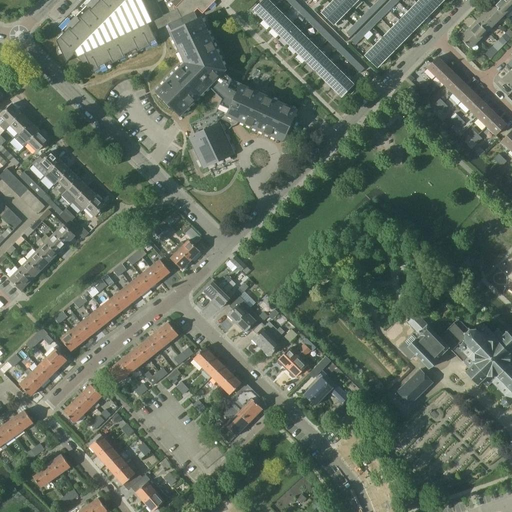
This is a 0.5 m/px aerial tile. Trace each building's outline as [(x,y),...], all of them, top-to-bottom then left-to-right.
[(56,40),(66,62),(67,62),(74,54),(83,63),(88,61),(93,72),(101,69),(100,66),(110,61),(112,64),(126,57),(125,54),(136,49),(137,52),(151,45),(150,42),(156,40),(153,32),(168,25),(171,31),(197,19),(194,11),(181,17),(178,8),(175,9),(163,15),(157,3),(156,0),(92,0),(62,31),(64,33),(56,40)] [(180,0),(174,7),(175,9),(178,8),(181,17),(194,11),(197,9),(202,14),(215,0),(180,0)] [(266,0),(262,0),(254,9),(263,18),(274,7),(266,0)] [(344,0),(334,0),(331,4),(342,14),(350,6),(344,0)] [(375,12),(383,4),(379,0),(371,8),(375,12)] [(397,0),(391,0),(385,6),(389,10),(398,1),(397,0)] [(432,0),(421,0),(418,3),(429,14),(437,5),(432,0)] [(503,15),(511,6),(505,0),(496,0),(493,4),(503,15)] [(301,14),(305,10),(297,1),(292,6),(301,14)] [(418,3),(409,12),(420,22),(429,14),(418,3)] [(331,4),(323,13),(333,23),(342,14),(331,4)] [(495,23),(503,15),(493,4),(484,13),(495,23)] [(385,6),(377,14),(381,18),(389,10),(385,6)] [(274,7),(263,18),(272,26),(282,16),(274,7)] [(366,21),(375,12),(371,8),(362,17),(366,21)] [(310,23),(314,19),(305,10),(301,14),(310,23)] [(409,12),(401,21),(411,31),(420,22),(409,12)] [(487,32),(495,23),(484,13),(476,21),(487,32)] [(377,14),(369,23),(373,27),(381,18),(377,14)] [(282,16),(272,26),(280,35),(291,24),(282,16)] [(184,62),(154,93),(180,117),(209,87),(221,99),(216,111),(190,124),(194,134),(188,136),(203,168),(235,153),(220,121),(217,122),(217,121),(221,119),(234,125),(237,121),(283,142),(298,110),(240,83),(232,80),(224,73),(226,71),(201,17),(197,19),(171,31),(170,31),(184,62)] [(358,29),(366,21),(362,17),(354,26),(358,29)] [(319,32),(323,28),(314,19),(310,23),(319,32)] [(401,21),(392,29),(403,40),(411,31),(401,21)] [(479,40),(487,32),(476,21),(468,29),(479,40)] [(369,23),(359,32),(364,36),(367,40),(373,35),(369,31),(370,30),(373,27),(369,23)] [(291,24),(280,35),(289,44),(300,33),(291,24)] [(350,37),(358,29),(354,26),(347,33),(350,37)] [(327,40),(332,36),(323,28),(319,32),(327,40)] [(392,29),(384,38),(394,49),(403,40),(392,29)] [(470,49),(479,40),(468,29),(459,38),(470,49)] [(359,32),(351,41),(355,45),(364,36),(359,32)] [(300,33),(289,44),(298,52),(309,42),(312,39),(308,35),(305,38),(300,33)] [(507,42),(511,39),(505,33),(501,37),(507,42)] [(336,49),(340,44),(332,36),(327,40),(336,49)] [(384,38),(375,47),(386,57),(394,49),(384,38)] [(309,42),(298,52),(306,60),(317,50),(317,49),(320,47),(316,43),(313,46),(309,42)] [(344,57),(348,53),(340,44),(336,49),(344,57)] [(489,50),(494,55),(498,51),(493,46),(489,50)] [(374,48),(366,56),(377,66),(385,58),(386,57),(375,47),(374,48)] [(317,50),(306,60),(315,69),(316,70),(327,59),(329,57),(325,53),(323,56),(317,50)] [(490,59),(494,55),(489,50),(485,54),(490,59)] [(354,66),(358,62),(348,53),(344,57),(354,66)] [(438,58),(427,68),(436,77),(446,66),(438,58)] [(327,59),(316,70),(324,78),(334,67),(327,59)] [(358,62),(354,66),(360,73),(364,69),(358,62)] [(446,66),(436,77),(444,85),(455,75),(446,66)] [(334,67),(324,78),(333,87),(343,76),(346,73),(343,70),(340,73),(334,67)] [(511,90),(511,73),(510,72),(502,80),(511,90)] [(455,75),(444,85),(452,94),(453,94),(463,83),(455,75)] [(343,76),(333,87),(342,96),(352,85),(344,76),(343,76)] [(422,92),(427,86),(423,82),(417,88),(422,92)] [(463,83),(453,94),(461,102),(472,91),(463,83)] [(427,86),(422,92),(425,95),(431,90),(427,86)] [(472,91),(461,102),(469,110),(480,99),(472,91)] [(439,108),(444,102),(440,98),(435,104),(439,108)] [(480,99),(469,110),(478,119),(488,108),(480,99)] [(444,102),(439,108),(443,112),(448,106),(444,102)] [(1,115),(0,115),(0,126),(0,127),(5,131),(11,125),(10,124),(22,112),(13,103),(1,115)] [(488,108),(478,119),(486,127),(497,116),(488,108)] [(22,112),(10,124),(11,125),(19,133),(31,121),(22,112)] [(456,124),(461,118),(457,115),(452,120),(456,124)] [(497,116),(486,127),(494,135),(505,124),(497,116)] [(461,118),(456,124),(460,128),(465,123),(461,118)] [(20,133),(15,138),(23,146),(25,144),(28,141),(39,130),(31,121),(19,133),(20,133)] [(39,130),(28,141),(37,151),(49,139),(39,130)] [(511,130),(511,131),(501,142),(510,150),(511,148),(511,130)] [(473,140),(478,134),(474,131),(469,136),(473,140)] [(478,134),(473,140),(477,144),(483,139),(478,134)] [(390,158),(402,158),(402,146),(390,146),(390,158)] [(10,160),(13,157),(5,148),(1,152),(10,160)] [(44,153),(33,164),(46,176),(50,172),(49,172),(61,160),(57,156),(58,154),(58,153),(55,150),(53,150),(52,151),(47,156),(44,153)] [(494,159),(497,163),(503,157),(499,154),(494,159)] [(10,160),(16,167),(20,163),(13,157),(10,160)] [(503,157),(497,163),(502,167),(507,161),(503,157)] [(50,172),(46,176),(54,185),(58,181),(70,169),(65,164),(67,163),(67,161),(64,159),(62,159),(61,160),(49,172),(50,172)] [(0,176),(4,180),(11,172),(7,168),(0,174),(0,176)] [(70,169),(58,181),(63,185),(59,190),(63,194),(67,189),(67,190),(79,178),(70,169)] [(8,184),(15,177),(11,172),(4,180),(8,184)] [(33,188),(36,185),(24,173),(20,176),(33,188)] [(12,188),(19,181),(15,177),(8,184),(12,188)] [(63,194),(61,195),(70,204),(73,203),(72,202),(76,198),(88,187),(79,178),(67,190),(67,189),(63,194)] [(17,193),(24,185),(19,181),(12,188),(17,193)] [(21,197),(28,190),(24,185),(17,193),(21,197)] [(42,197),(45,194),(36,185),(33,188),(42,197)] [(76,198),(72,202),(73,203),(81,211),(85,208),(85,207),(97,195),(88,187),(76,198)] [(28,190),(21,197),(25,201),(32,194),(28,190)] [(29,206),(37,198),(32,194),(25,201),(29,206)] [(45,194),(42,197),(48,203),(51,200),(45,194)] [(97,195),(85,207),(85,208),(94,216),(106,205),(97,195)] [(34,210),(41,202),(37,198),(29,206),(34,210)] [(41,202),(34,210),(38,214),(45,207),(41,202)] [(511,226),(486,202),(477,211),(508,240),(511,236),(511,226)] [(57,212),(60,209),(54,203),(51,206),(57,212)] [(0,214),(2,216),(10,208),(5,204),(0,209),(0,214)] [(6,221),(14,213),(10,208),(2,216),(6,221)] [(46,219),(52,213),(48,209),(43,215),(46,219)] [(60,215),(66,221),(69,218),(63,212),(60,215)] [(11,225),(18,217),(14,213),(6,221),(11,225)] [(18,217),(11,225),(15,229),(22,221),(18,217)] [(37,227),(42,222),(39,219),(33,224),(37,227)] [(74,230),(78,226),(72,220),(69,224),(74,230)] [(54,233),(66,245),(75,236),(63,224),(54,233)] [(5,239),(12,231),(9,227),(2,235),(5,239)] [(28,237),(34,231),(30,227),(25,233),(28,237)] [(167,228),(163,231),(168,237),(172,233),(168,228),(167,228)] [(163,240),(168,237),(163,231),(159,234),(163,240)] [(45,242),(57,254),(66,245),(54,233),(45,242)] [(19,245),(25,240),(22,236),(16,242),(19,245)] [(179,249),(191,260),(200,251),(188,239),(184,244),(182,241),(178,245),(181,247),(179,249)] [(48,263),(57,254),(45,242),(36,251),(48,263)] [(138,252),(142,257),(151,250),(147,244),(138,252)] [(10,255),(16,248),(13,245),(7,251),(10,255)] [(191,260),(179,249),(178,250),(175,247),(173,250),(175,253),(170,258),(182,269),(191,260)] [(27,260),(39,272),(48,263),(36,251),(27,260)] [(132,265),(142,257),(138,252),(128,259),(132,265)] [(241,270),(246,265),(236,255),(231,261),(241,270)] [(160,259),(150,267),(160,279),(170,271),(160,259)] [(30,281),(39,272),(27,260),(18,269),(30,281)] [(122,264),(118,267),(122,273),(127,270),(122,264)] [(118,267),(113,271),(118,276),(122,273),(118,267)] [(145,271),(140,275),(150,287),(160,279),(150,267),(145,271)] [(22,290),(30,281),(18,269),(10,278),(22,290)] [(132,281),(130,283),(140,295),(141,294),(150,287),(140,275),(132,281)] [(212,299),(232,279),(228,275),(219,284),(215,280),(204,291),(212,299)] [(232,279),(212,299),(221,308),(232,296),(228,293),(236,284),(232,279)] [(99,292),(104,288),(99,282),(94,286),(99,292)] [(122,289),(120,290),(130,303),(132,302),(140,295),(130,283),(122,289)] [(240,296),(244,292),(240,287),(235,292),(240,296)] [(120,290),(111,298),(120,311),(130,303),(120,290)] [(79,299),(83,304),(87,301),(83,296),(79,299)] [(233,309),(228,314),(237,323),(248,312),(251,309),(252,308),(240,296),(230,306),(233,309)] [(110,298),(101,306),(111,318),(120,311),(111,298),(110,298)] [(79,308),(83,304),(79,299),(74,302),(79,308)] [(101,306),(91,314),(101,326),(111,318),(101,306)] [(59,314),(64,320),(68,317),(63,311),(59,314)] [(248,312),(237,323),(245,331),(249,327),(253,331),(261,322),(266,317),(268,316),(264,311),(259,316),(260,316),(256,320),(248,312)] [(416,331),(399,347),(410,359),(415,355),(418,358),(428,369),(437,360),(448,348),(463,362),(463,363),(464,363),(469,368),(466,370),(465,369),(465,370),(465,371),(464,372),(465,373),(466,372),(477,383),(476,384),(477,385),(478,384),(479,385),(480,384),(479,383),(482,380),(486,385),(485,386),(486,387),(487,386),(488,387),(488,386),(488,385),(491,382),(498,388),(497,389),(498,390),(499,389),(504,395),(503,397),(502,396),(502,397),(501,400),(500,401),(501,401),(502,403),(501,404),(501,405),(502,404),(504,406),(503,407),(504,408),(504,407),(507,407),(507,408),(508,408),(508,406),(510,405),(511,406),(511,404),(511,403),(511,336),(508,332),(508,331),(508,330),(507,331),(506,330),(503,327),(499,327),(498,329),(498,328),(497,329),(496,328),(496,329),(493,333),(487,327),(487,326),(486,326),(484,325),(484,324),(483,324),(483,325),(481,325),(480,323),(479,324),(480,325),(478,327),(477,327),(477,328),(478,328),(478,330),(476,330),(476,328),(475,328),(475,329),(469,329),(468,328),(467,329),(461,321),(460,322),(458,319),(439,337),(426,323),(415,312),(414,312),(406,320),(416,331)] [(59,324),(64,320),(59,314),(54,318),(59,324)] [(91,314),(81,322),(91,334),(101,326),(91,314)] [(256,334),(252,338),(261,347),(280,327),(277,329),(269,321),(265,326),(261,322),(253,331),(256,334)] [(71,330),(81,342),(91,334),(81,322),(71,330)] [(159,330),(168,343),(178,335),(169,322),(159,330)] [(280,327),(261,347),(269,355),(280,344),(276,340),(285,332),(280,327)] [(31,339),(37,344),(48,333),(44,329),(42,328),(31,339)] [(292,329),(284,337),(290,342),(298,334),(292,329)] [(71,330),(61,338),(71,350),(81,342),(71,330)] [(158,350),(168,343),(159,330),(149,338),(158,350)] [(148,358),(158,350),(149,338),(139,346),(148,358)] [(31,350),(37,344),(31,339),(26,344),(31,350)] [(278,361),(278,363),(280,366),(283,366),(284,365),(287,368),(312,343),(309,340),(308,341),(305,344),(304,343),(299,348),(295,352),(290,347),(279,359),(278,361)] [(312,343),(287,368),(291,371),(289,372),(289,375),(292,377),(295,377),(296,376),(302,371),(305,374),(311,368),(303,361),(308,356),(307,356),(311,351),(312,352),(315,349),(316,349),(317,348),(312,343)] [(139,366),(148,358),(139,346),(129,354),(139,366)] [(179,355),(184,360),(193,353),(189,347),(179,355)] [(201,351),(194,358),(197,360),(203,367),(214,356),(205,347),(201,351)] [(56,348),(47,357),(59,368),(66,360),(67,359),(56,348)] [(12,357),(17,363),(21,359),(16,354),(12,357)] [(129,374),(139,366),(129,354),(119,362),(129,374)] [(179,364),(184,360),(179,355),(174,359),(179,364)] [(214,356),(203,367),(212,376),(223,365),(219,360),(214,356)] [(326,356),(324,358),(316,367),(321,372),(330,363),(331,361),(326,356)] [(13,366),(17,363),(12,357),(8,361),(13,366)] [(43,360),(38,366),(49,377),(58,368),(59,368),(47,357),(43,360)] [(119,382),(129,374),(119,362),(109,370),(119,382)] [(223,365),(212,376),(221,384),(232,374),(223,365)] [(29,368),(25,371),(29,375),(40,386),(49,377),(38,366),(32,372),(29,368)] [(394,385),(398,389),(416,370),(413,366),(394,385)] [(163,368),(159,371),(163,377),(167,373),(163,368)] [(410,404),(432,383),(419,370),(397,391),(410,404)] [(153,376),(149,379),(153,384),(154,384),(157,382),(163,377),(159,371),(153,376)] [(345,392),(323,371),(319,375),(321,377),(305,394),(316,405),(329,391),(342,403),(350,395),(346,391),(345,392)] [(178,379),(173,373),(168,377),(174,384),(177,381),(177,380),(178,379)] [(232,374),(221,384),(221,385),(230,393),(241,383),(232,374)] [(29,375),(19,384),(31,395),(40,386),(29,375)] [(180,390),(185,385),(181,382),(176,386),(180,390)] [(229,401),(250,422),(254,418),(256,419),(262,413),(261,411),(263,409),(261,406),(265,402),(247,383),(229,401)] [(93,404),(93,405),(96,408),(100,405),(96,401),(102,395),(91,384),(82,393),(93,404)] [(185,385),(180,390),(183,394),(188,389),(185,385)] [(139,396),(144,392),(140,387),(135,390),(139,396)] [(127,396),(132,402),(137,397),(132,392),(127,396)] [(85,412),(93,405),(93,404),(82,393),(73,402),(85,412)] [(197,409),(202,404),(198,400),(193,405),(197,409)] [(237,435),(250,422),(229,401),(221,409),(231,419),(216,434),(226,444),(236,434),(237,435)] [(75,422),(85,412),(73,402),(63,411),(75,422)] [(202,404),(197,409),(201,413),(206,408),(202,404)] [(111,414),(105,409),(101,413),(106,419),(111,414)] [(24,410),(15,417),(23,429),(33,422),(24,410)] [(120,426),(126,422),(121,412),(115,416),(120,426)] [(99,416),(95,421),(99,425),(104,420),(99,416)] [(6,423),(5,423),(14,436),(15,435),(23,429),(15,417),(6,423)] [(5,423),(0,427),(0,437),(4,443),(14,436),(5,423)] [(122,428),(125,432),(130,428),(127,423),(122,428)] [(130,428),(125,432),(129,436),(134,431),(130,428)] [(98,455),(110,444),(102,435),(90,445),(98,455)] [(142,451),(147,447),(144,443),(138,447),(142,451)] [(36,447),(39,452),(44,449),(40,444),(36,447)] [(110,444),(98,455),(106,464),(118,453),(110,444)] [(30,459),(39,452),(36,447),(27,453),(30,459)] [(147,447),(142,451),(145,455),(150,451),(147,447)] [(21,466),(30,459),(27,453),(17,460),(21,466)] [(115,474),(127,463),(118,453),(106,464),(115,474)] [(52,461),(61,473),(71,466),(62,454),(52,461)] [(16,469),(21,466),(17,460),(12,463),(16,469)] [(51,480),(61,473),(52,461),(42,468),(51,480)] [(127,463),(115,474),(123,484),(135,473),(127,463)] [(41,487),(51,480),(42,468),(32,475),(41,487)] [(168,481),(173,476),(169,472),(164,477),(168,481)] [(173,476),(168,481),(171,485),(176,481),(173,476)] [(148,481),(136,492),(144,502),(159,488),(155,483),(152,486),(148,481)] [(159,488),(144,502),(153,511),(165,501),(168,498),(159,488)] [(70,493),(74,498),(78,495),(74,489),(70,493)] [(66,496),(69,501),(74,498),(70,493),(66,496)] [(302,503),(306,498),(301,494),(297,499),(302,503)] [(65,504),(69,501),(66,496),(61,499),(65,504)] [(99,497),(89,504),(94,511),(104,511),(107,510),(99,497)]
